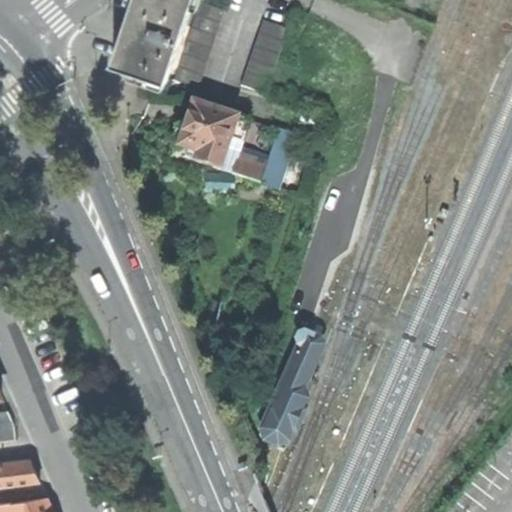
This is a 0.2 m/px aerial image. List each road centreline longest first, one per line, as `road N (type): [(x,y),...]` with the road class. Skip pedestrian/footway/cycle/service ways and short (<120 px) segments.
road 1 (secondary): [(130,292),(84,152),(0,29)]
road 2 (secondary): [(220,511),(130,292)]
road 3 (secondary): [(0,106),(130,292)]
road 4 (residential): [(0,335),(81,511)]
